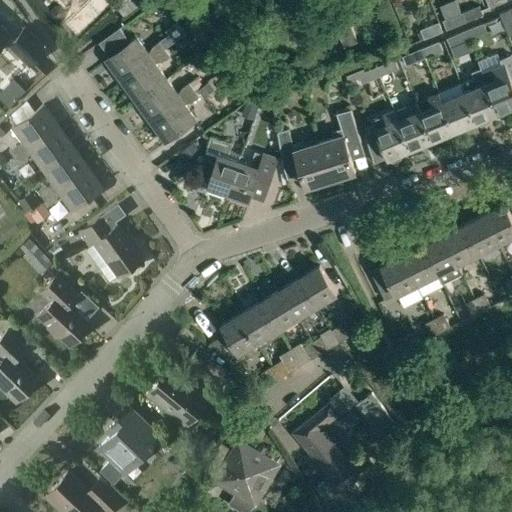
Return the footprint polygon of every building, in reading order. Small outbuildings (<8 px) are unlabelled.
[(480,6),(461,13),(465,23),(483,15),(482,11),(480,6)] [(446,20),(443,21),(447,30),(465,23),(461,13),(446,20)] [(347,14),(334,19),(345,45),(358,40),(347,14)] [(425,29),(421,30),(424,39),(443,32),(439,23),(433,25),(425,29)] [(185,35),(178,24),(166,33),(168,36),(173,43),(185,35)] [(484,24),(465,31),(469,40),(487,33),(484,24)] [(0,43),(8,34),(0,26),(0,43)] [(26,27),(9,44),(30,64),(43,51),(35,43),(38,40),(26,27)] [(465,31),(447,39),(451,48),(469,40),(465,31)] [(121,81),(165,49),(160,42),(152,48),(151,51),(148,53),(137,38),(106,60),(121,81)] [(439,42),(421,49),(425,59),(443,51),(439,42)] [(165,49),(121,81),(135,101),(166,78),(156,64),(159,62),(163,62),(170,56),(165,49)] [(421,49),(403,57),(407,66),(425,59),(421,49)] [(482,68),(481,68),(487,83),(499,114),(511,108),(511,79),(511,54),(501,59),(503,64),(483,72),(482,68)] [(395,60),(377,68),(381,77),(399,69),(395,60)] [(366,72),(359,75),(360,78),(362,84),(381,77),(377,68),(366,72)] [(474,77),(461,83),(465,92),(477,123),(478,122),(479,123),(483,125),(491,122),(494,117),(494,116),(499,114),(487,83),(481,68),(472,71),(474,77)] [(150,122),(193,89),(189,83),(181,88),(180,92),(178,94),(166,78),(135,101),(150,122)] [(461,84),(439,92),(443,101),(442,101),(455,132),(477,123),(465,92),(461,83),(460,83),(461,84)] [(193,89),(150,122),(165,143),(196,120),(185,105),(188,103),(191,103),(199,97),(193,89)] [(439,92),(417,101),(420,110),(433,141),(455,132),(442,101),(443,101),(439,92)] [(416,102),(395,111),(398,119),(411,150),(433,141),(420,110),(417,101),(416,102)] [(14,157),(59,126),(44,104),(12,127),(24,143),(21,145),(16,145),(9,150),(14,157)] [(334,137),(320,142),(331,179),(356,172),(348,146),(361,142),(351,109),(337,113),(342,128),(332,131),(334,137)] [(375,129),(366,133),(375,162),(387,157),(388,159),(389,161),(393,162),(402,159),(403,155),(403,153),(411,150),(398,119),(395,111),(371,120),(375,129)] [(73,146),(59,126),(14,157),(19,164),(26,159),(28,155),(31,153),(42,168),(73,146)] [(307,187),(331,179),(320,142),(305,147),(303,141),(293,144),(289,129),(278,132),(284,166),(299,161),(307,187)] [(227,192),(229,193),(240,161),(228,157),(233,143),(222,140),(221,141),(211,137),(204,159),(216,163),(208,186),(208,188),(209,192),(223,196),(226,194),(227,192)] [(202,155),(193,143),(179,153),(187,165),(202,155)] [(38,191),(43,198),(88,166),(73,146),(42,168),(52,184),(49,186),(45,186),(38,191)] [(251,165),(240,161),(229,193),(231,194),(230,197),(232,200),(246,204),(249,203),(249,200),(257,177),(269,181),(276,159),(255,152),(251,165)] [(88,166),(43,198),(48,205),(54,201),(57,196),(60,194),(71,209),(103,187),(88,166)] [(511,217),(505,203),(484,214),(500,244),(511,237),(511,217)] [(500,244),(484,214),(464,224),(479,254),(500,244)] [(94,243),(108,262),(99,268),(109,281),(117,275),(118,276),(142,259),(141,257),(145,254),(136,242),(132,245),(117,224),(109,230),(100,217),(80,231),(90,245),(94,243)] [(458,264),(479,254),(464,224),(443,234),(458,264)] [(443,234),(423,244),(438,274),(458,264),(443,234)] [(54,261),(31,236),(21,245),(33,257),(29,260),(41,273),(54,261)] [(417,285),(438,274),(423,244),(402,255),(417,285)] [(417,285),(402,255),(382,265),(382,266),(372,271),(386,299),(396,294),(397,295),(417,285)] [(301,277),(318,306),(337,294),(320,265),(301,277)] [(51,302),(37,316),(69,345),(88,324),(67,304),(77,294),(56,275),(40,292),(51,302)] [(298,318),(318,306),(301,277),(281,289),(298,318)] [(278,329),(298,318),(281,289),(261,301),(278,329)] [(476,298),(482,311),(491,306),(485,294),(476,298)] [(482,311),(476,298),(466,303),(473,316),(482,311)] [(259,341),(278,329),(261,301),(241,313),(259,341)] [(222,325),(228,335),(215,343),(233,357),(259,341),(241,313),(222,325)] [(435,319),(441,331),(450,327),(444,314),(435,319)] [(441,331),(435,319),(426,323),(432,336),(441,331)] [(340,342),(349,336),(341,325),(332,330),(340,342)] [(0,360),(0,386),(16,401),(38,379),(25,366),(24,367),(15,358),(25,348),(8,331),(0,338),(0,355),(2,358),(0,360)] [(322,336),(313,342),(320,354),(329,348),(322,336)] [(311,359),(320,354),(313,342),(304,347),(311,359)] [(283,360),(274,365),(282,377),(290,372),(283,360)] [(282,377),(274,365),(266,370),(273,382),(282,377)] [(167,368),(146,393),(185,426),(206,400),(167,368)] [(371,394),(355,405),(377,436),(394,424),(371,394)] [(330,402),(311,417),(293,432),(330,477),(324,482),(335,495),(344,488),(351,497),(360,489),(353,481),(374,464),(362,450),(347,462),(320,428),(339,413),(330,402)] [(351,411),(336,423),(345,435),(360,422),(351,411)] [(98,447),(124,472),(148,448),(144,445),(155,434),(133,412),(122,423),(117,419),(107,430),(111,434),(98,447)] [(246,511),(273,467),(236,445),(214,482),(234,494),(227,506),(237,511),(246,511)] [(193,484),(203,490),(216,469),(207,463),(193,484)] [(273,482),(287,491),(296,477),(282,468),(273,482)] [(99,482),(89,492),(67,472),(44,496),(61,511),(94,511),(98,509),(101,511),(109,511),(121,501),(98,479),(97,480),(99,482)]
